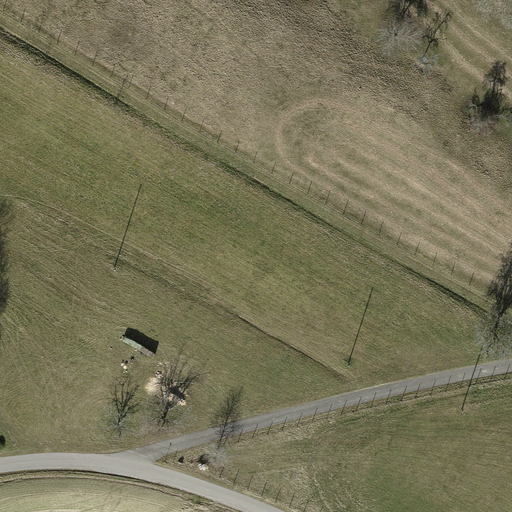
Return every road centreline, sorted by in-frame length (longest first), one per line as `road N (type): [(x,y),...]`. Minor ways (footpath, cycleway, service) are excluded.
road 1 (track): [(511,322),(273,206),(0,57)]
road 2 (unclassified): [(132,466),(138,453),(511,365)]
road 3 (unclassified): [(132,466),(268,511)]
road 4 (unclassified): [(0,464),(132,466)]
